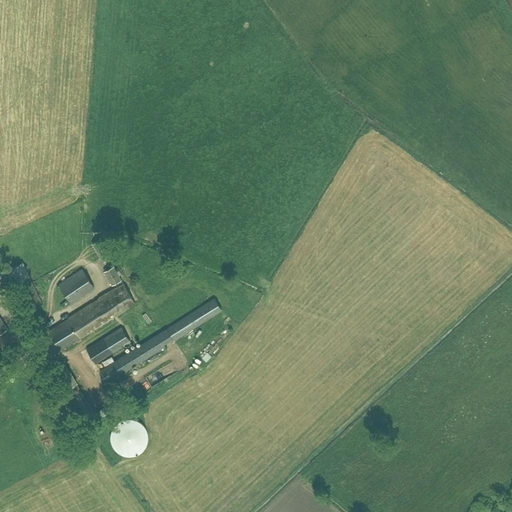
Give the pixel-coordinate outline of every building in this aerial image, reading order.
[(101,261),(111,256),(101,237),(91,243),(101,261)] [(30,311),(42,305),(22,261),(9,267),(30,311)] [(103,271),(111,285),(121,279),(113,265),(103,271)] [(82,268),(58,284),(71,303),(93,288),(93,286),(82,268)] [(100,299),(49,330),(61,350),(135,303),(124,283),(106,294),(105,294),(99,298),(100,299)] [(214,297),(166,327),(174,340),(221,310),(214,297)] [(120,327),(86,348),(95,363),(129,341),(120,327)] [(156,333),(99,369),(108,382),(164,346),(156,333)] [(172,364),(163,371),(167,376),(176,369),(172,364)] [(147,441),(148,437),(147,433),(146,430),(144,426),(142,424),(139,421),(136,420),(132,418),(129,418),(125,418),(122,419),(118,421),(116,424),(113,426),(111,430),(110,433),(110,437),(110,441),(111,444),(113,447),(116,450),(118,453),(122,454),(125,455),(129,456),(132,455),(136,454),(139,453),(142,450),(144,447),(146,444),(147,441)]
